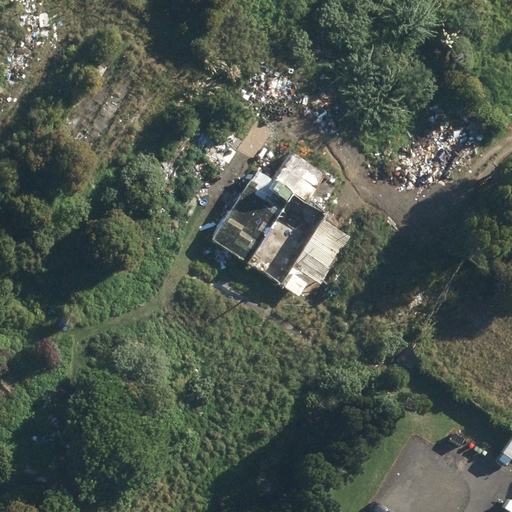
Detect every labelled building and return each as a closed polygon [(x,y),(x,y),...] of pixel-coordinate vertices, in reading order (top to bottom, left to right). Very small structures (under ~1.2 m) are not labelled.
[(386,0),(318,101),(383,145),(481,0),(386,0)] [(201,49),(248,81),(271,48),(224,16),(201,49)] [(55,135),(179,219),(246,120),(121,37),(55,135)] [(214,242),(324,309),(365,243),(324,218),(329,209),(311,197),(325,174),(291,153),(273,182),(257,172),(214,242)] [(55,511),(233,511),(337,350),(211,269),(55,511)] [(429,301),(414,293),(392,330),(407,339),(429,301)] [(375,327),(383,332),(401,303),(393,298),(375,327)]
